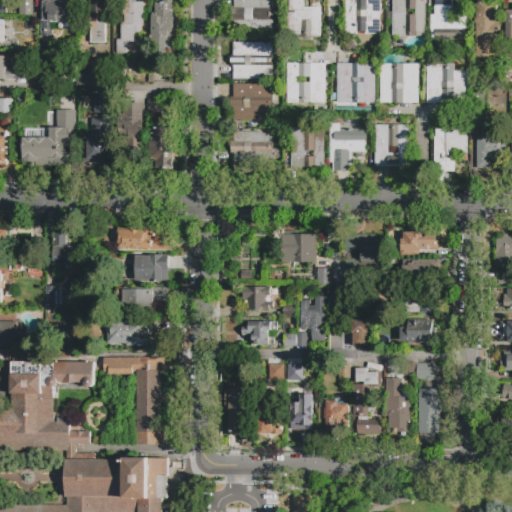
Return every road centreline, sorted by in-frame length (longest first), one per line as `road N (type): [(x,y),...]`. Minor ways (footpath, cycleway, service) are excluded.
road 1 (residential): [(203,202),(511,205)]
road 2 (residential): [(203,202),(202,467)]
road 3 (residential): [(202,467),(423,469)]
road 4 (residential): [(470,205),(470,419)]
road 5 (residential): [(0,202),(203,202)]
road 6 (residential): [(203,0),(203,202)]
